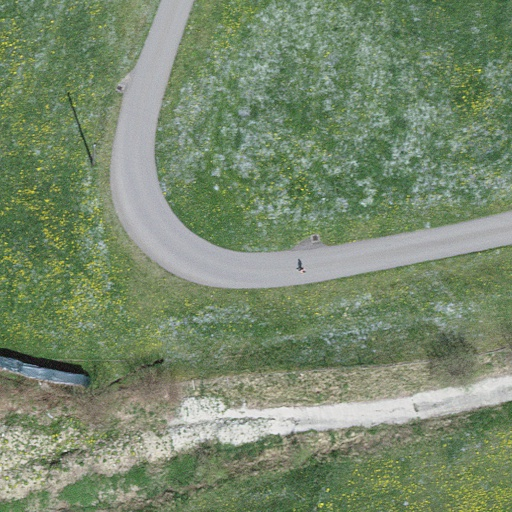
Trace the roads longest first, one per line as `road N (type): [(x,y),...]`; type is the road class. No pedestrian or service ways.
road 1 (track): [(511,228),(253,271),(177,248),(150,225),(137,193),(135,144),(145,89),(178,0)]
road 2 (track): [(0,447),(368,415),(511,391)]
